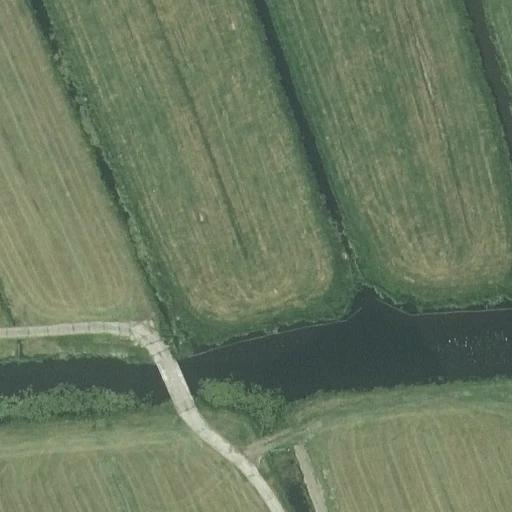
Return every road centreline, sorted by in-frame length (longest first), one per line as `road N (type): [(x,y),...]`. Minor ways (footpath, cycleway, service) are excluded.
road 1 (track): [(159,355),(187,416),(242,463),(275,511)]
road 2 (track): [(0,329),(141,328),(159,355)]
